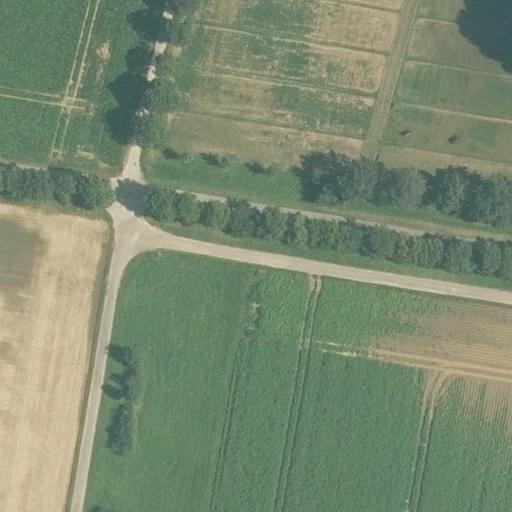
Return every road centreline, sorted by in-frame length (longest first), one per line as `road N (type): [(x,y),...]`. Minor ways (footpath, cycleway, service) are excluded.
road 1 (track): [(175,0),(128,196),(79,511)]
road 2 (residential): [(511,257),(0,175)]
road 3 (track): [(123,239),(511,301)]
